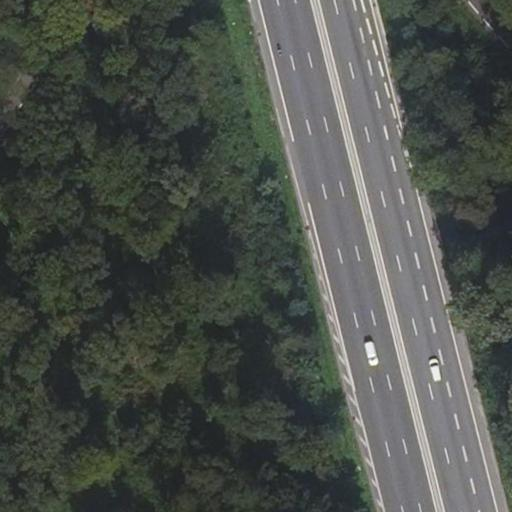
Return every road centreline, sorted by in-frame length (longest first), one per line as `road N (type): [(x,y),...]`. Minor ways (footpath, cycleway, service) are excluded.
road 1 (trunk): [(284,0),(410,511)]
road 2 (trunk): [(462,511),(336,0)]
